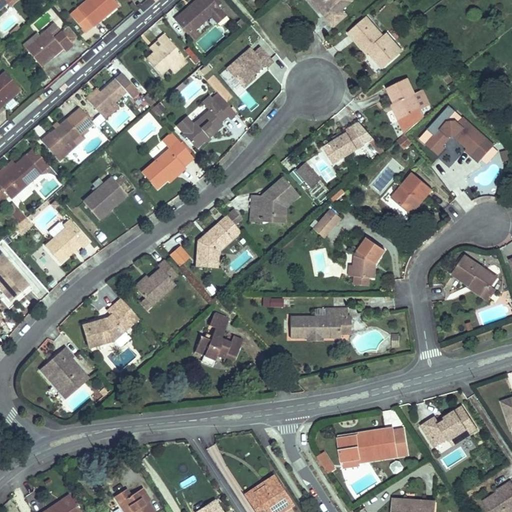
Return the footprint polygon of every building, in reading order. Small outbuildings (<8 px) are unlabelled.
[(0,0),(0,8),(7,3),(9,0),(0,0)] [(114,0),(86,0),(70,14),(85,33),(93,26),(93,27),(105,17),(102,14),(116,3),(114,0)] [(196,0),(174,19),(176,21),(200,0),(196,0)] [(200,0),(176,21),(193,41),(200,35),(195,30),(211,16),(219,9),(217,6),(211,0),(200,0)] [(315,0),(313,3),(321,12),(324,10),(327,13),(324,16),(334,27),(347,15),(342,10),(353,0),(352,0),(315,0)] [(38,6),(41,9),(47,5),(43,1),(38,6)] [(102,14),(105,17),(118,5),(116,3),(102,14)] [(211,16),(217,23),(225,16),(219,9),(211,16)] [(236,22),(241,28),(246,23),(241,18),(236,22)] [(366,18),(349,33),(367,53),(368,52),(370,50),(374,54),(373,56),(383,68),(398,54),(388,44),(392,41),(387,35),(383,37),(366,18)] [(48,30),(54,38),(61,32),(55,24),(48,30)] [(9,33),(12,35),(20,28),(18,25),(9,33)] [(61,32),(71,42),(76,37),(67,27),(61,32)] [(25,49),(39,65),(61,47),(62,48),(64,50),(71,43),(71,42),(61,32),(54,38),(48,30),(39,37),(26,48),(25,49)] [(23,45),(26,48),(39,37),(37,34),(23,45)] [(146,59),(160,75),(169,67),(182,56),(183,55),(164,34),(158,40),(162,45),(154,52),(146,59)] [(149,48),(154,52),(162,45),(158,40),(149,48)] [(388,44),(398,54),(401,51),(392,41),(388,44)] [(39,65),(41,67),(62,48),(61,47),(39,65)] [(232,76),(241,85),(253,75),(264,65),(266,67),(273,62),(261,47),(254,53),(250,48),(226,69),(232,76)] [(190,58),(195,64),(200,60),(195,54),(190,58)] [(169,67),(174,73),(187,61),(182,56),(169,67)] [(221,73),(227,80),(232,76),(226,69),(221,73)] [(0,108),(3,105),(1,103),(18,87),(4,72),(0,75),(0,108)] [(100,114),(101,115),(115,102),(126,92),(132,99),(138,93),(121,74),(115,79),(99,92),(89,102),(100,114)] [(241,85),(243,88),(255,77),(253,75),(241,85)] [(393,109),(399,120),(420,110),(413,95),(415,94),(407,78),(387,88),(394,104),(395,103),(397,107),(393,109)] [(1,103),(3,105),(21,90),(18,87),(1,103)] [(85,98),(89,102),(99,92),(96,89),(85,98)] [(413,95),(420,110),(430,106),(422,90),(415,94),(413,95)] [(142,98),(150,107),(155,102),(147,93),(142,98)] [(183,133),(196,148),(222,125),(220,122),(227,116),(229,119),(236,114),(217,93),(211,98),(210,96),(202,102),(209,110),(193,124),(183,133)] [(93,123),(97,127),(119,107),(115,102),(101,115),(100,114),(92,121),(93,123)] [(155,110),(159,114),(164,109),(161,105),(155,110)] [(66,119),(80,135),(87,129),(77,118),(84,112),(80,107),(66,119)] [(77,118),(87,129),(93,123),(92,121),(84,112),(77,118)] [(176,126),(183,133),(193,124),(187,117),(176,126)] [(426,145),(438,155),(444,147),(443,146),(450,137),(454,137),(467,148),(465,150),(479,162),(494,146),(463,118),(458,124),(455,121),(449,121),(435,136),(434,136),(426,145)] [(41,141),(58,161),(67,153),(69,155),(78,147),(73,141),(80,135),(66,119),(59,125),(55,129),(41,141)] [(323,148),(328,157),(335,152),(340,160),(364,145),(370,141),(381,154),(385,152),(359,122),(345,131),(347,133),(334,141),(323,148)] [(333,138),(334,141),(347,133),(345,131),(333,138)] [(162,141),(169,149),(178,140),(177,139),(171,133),(162,141)] [(404,135),(411,144),(412,143),(405,134),(404,135)] [(73,141),(78,147),(85,141),(80,135),(73,141)] [(399,140),(405,148),(411,144),(404,135),(399,140)] [(178,140),(189,153),(192,151),(180,137),(177,139),(178,140)] [(142,172),(156,189),(167,180),(177,171),(179,174),(185,168),(184,166),(193,158),(189,153),(178,140),(169,149),(142,172)] [(397,141),(404,149),(405,148),(399,140),(397,141)] [(26,185),(41,172),(49,165),(34,148),(14,165),(14,166),(15,168),(5,177),(3,175),(0,177),(0,186),(7,195),(11,199),(15,195),(26,185)] [(501,152),(504,161),(511,159),(508,150),(501,152)] [(328,157),(333,164),(340,160),(335,152),(328,157)] [(0,170),(0,177),(3,175),(5,177),(15,168),(14,166),(14,165),(11,161),(0,170)] [(296,170),(304,179),(310,173),(317,180),(319,178),(305,162),(296,170)] [(167,180),(169,182),(179,174),(177,171),(167,180)] [(304,179),(310,186),(317,180),(310,173),(304,179)] [(413,173),(391,198),(408,212),(418,199),(421,202),(432,189),(413,173)] [(83,202),(99,219),(109,210),(108,208),(119,199),(120,201),(127,195),(111,177),(83,202)] [(250,221),(261,222),(261,214),(281,216),(282,206),(296,193),(283,177),(267,191),(270,194),(267,196),(261,196),(261,212),(250,212),(250,221)] [(15,195),(22,202),(33,193),(26,185),(15,195)] [(331,199),(334,202),(344,192),(342,189),(331,199)] [(261,214),(261,222),(284,223),(285,207),(299,196),(296,193),(282,206),(281,216),(261,214)] [(251,195),(250,212),(261,212),(261,196),(251,195)] [(108,208),(109,210),(120,201),(119,199),(108,208)] [(408,212),(411,215),(421,202),(418,199),(408,212)] [(8,212),(19,224),(26,219),(14,206),(11,209),(8,212)] [(313,229),(323,238),(340,218),(330,209),(313,229)] [(226,215),(231,221),(237,216),(232,210),(226,215)] [(8,212),(4,216),(15,228),(16,228),(19,224),(8,212)] [(196,260),(218,261),(219,251),(241,232),(234,224),(231,221),(226,215),(207,232),(210,235),(203,241),(197,241),(196,260)] [(16,228),(20,233),(30,224),(26,219),(19,224),(16,228)] [(65,228),(67,230),(73,225),(69,220),(63,226),(65,228)] [(15,228),(21,235),(31,225),(30,224),(20,233),(16,228),(15,228)] [(45,246),(60,263),(80,245),(82,248),(88,242),(73,225),(67,230),(65,228),(45,246)] [(197,241),(203,241),(210,235),(207,232),(197,241)] [(354,285),(368,286),(369,278),(371,278),(372,264),(374,262),(376,263),(385,250),(367,238),(355,256),(354,265),(353,276),(355,276),(354,285)] [(170,248),(173,253),(180,249),(176,243),(170,248)] [(313,274),(329,272),(326,248),(310,250),(313,274)] [(0,286),(0,289),(10,301),(29,285),(1,253),(0,254),(0,285),(1,286),(0,286)] [(465,256),(453,275),(469,285),(470,283),(486,294),(490,287),(497,278),(465,256)] [(146,299),(151,305),(175,285),(171,280),(177,274),(164,260),(158,266),(160,269),(149,278),(137,289),(146,299)] [(196,267),(217,268),(218,261),(196,260),(196,267)] [(134,286),(137,289),(149,278),(146,276),(134,286)] [(468,287),(488,301),(495,291),(490,287),(486,294),(470,283),(469,285),(468,287)] [(82,326),(89,347),(113,340),(124,331),(138,319),(121,299),(107,311),(111,315),(107,318),(82,326)] [(140,304),(146,310),(151,305),(146,299),(140,304)] [(271,307),(283,307),(283,299),(271,299),(271,307)] [(290,317),(290,337),(307,337),(316,337),(316,334),(320,334),(320,337),(322,337),(340,337),(340,333),(340,317),(347,317),(347,316),(347,309),(326,309),(326,317),(314,317),(290,317)] [(314,317),(326,317),(326,309),(314,309),(314,317)] [(202,360),(213,364),(217,355),(225,358),(226,354),(235,358),(240,347),(231,343),(226,341),(225,343),(220,341),(221,339),(228,320),(214,314),(209,326),(215,328),(212,336),(210,340),(204,337),(201,336),(196,347),(206,351),(204,354),(202,360)] [(340,317),(340,333),(350,333),(350,316),(347,316),(347,317),(340,317)] [(113,340),(120,347),(130,338),(124,331),(113,340)] [(231,343),(240,347),(242,341),(233,337),(231,343)] [(46,377),(60,393),(69,386),(74,391),(88,379),(71,359),(73,357),(65,348),(50,360),(58,370),(55,373),(53,371),(46,377)] [(40,369),(46,377),(53,371),(55,373),(58,370),(50,360),(40,369)] [(60,393),(65,399),(74,391),(69,386),(60,393)] [(511,394),(496,399),(503,421),(511,417),(511,394)] [(416,418),(428,438),(440,431),(442,434),(450,430),(452,434),(463,427),(460,423),(466,419),(454,398),(437,409),(439,411),(431,416),(429,413),(428,411),(416,418)] [(511,417),(503,421),(505,428),(511,425),(511,417)] [(466,419),(460,423),(463,427),(469,423),(466,419)] [(403,426),(394,427),(397,452),(407,450),(403,426)] [(341,438),(344,461),(387,455),(387,459),(398,457),(397,452),(394,427),(361,432),(362,435),(341,438)] [(362,463),(387,459),(387,455),(344,461),(345,464),(346,470),(362,468),(362,463)] [(315,459),(321,469),(327,466),(321,456),(315,459)] [(327,466),(321,469),(325,475),(331,471),(327,466)] [(246,497),(255,511),(280,511),(292,505),(273,476),(264,482),(266,485),(246,497)] [(244,494),(246,497),(266,485),(264,482),(244,494)] [(497,494),(511,484),(509,482),(495,491),(497,494)] [(506,511),(511,508),(511,485),(511,484),(497,494),(481,504),(485,511),(506,511)] [(140,490),(147,501),(150,500),(142,488),(140,490)] [(126,489),(115,496),(119,504),(123,501),(129,511),(154,511),(147,501),(140,490),(130,496),(126,489)] [(80,511),(70,495),(44,511),(80,511)] [(196,511),(195,511),(222,511),(214,500),(196,511)] [(119,504),(124,511),(129,511),(123,501),(119,504)] [(391,502),(390,511),(432,511),(433,504),(391,502)]
